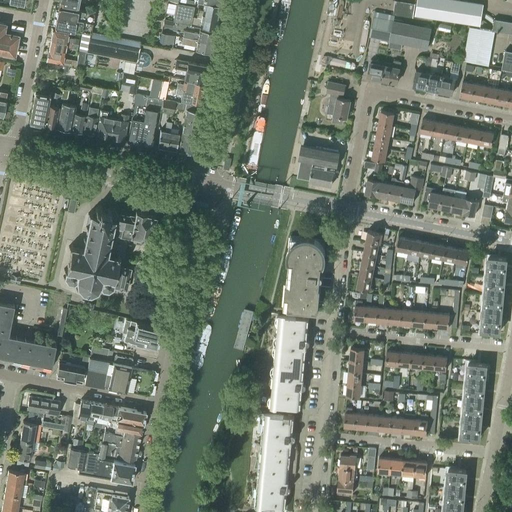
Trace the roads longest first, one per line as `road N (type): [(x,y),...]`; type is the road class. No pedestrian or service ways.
road 1 (residential): [(346,210),(369,93),(511,120)]
road 2 (residential): [(161,403),(204,197)]
road 3 (residential): [(2,157),(204,197)]
road 4 (residential): [(211,162),(16,126)]
road 5 (residential): [(511,349),(331,332)]
road 6 (residential): [(6,150),(183,179)]
road 7 (residential): [(183,179),(9,142)]
road 8 (residential): [(493,450),(321,434)]
road 9 (residential): [(511,241),(346,210)]
road 10 (residential): [(211,162),(240,0)]
road 11 (residential): [(161,403),(14,376)]
road 12 (residential): [(346,210),(207,184)]
road 13 (residential): [(331,332),(346,210)]
